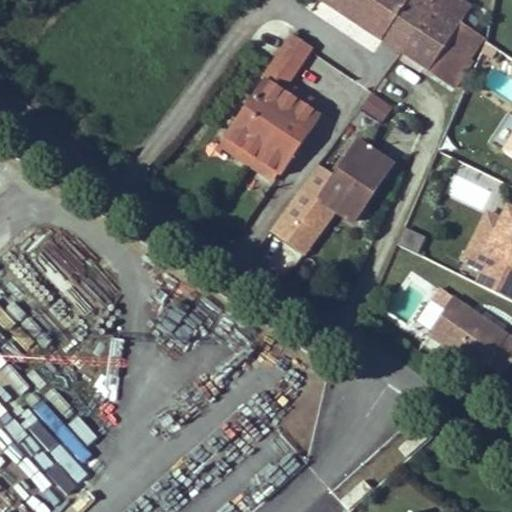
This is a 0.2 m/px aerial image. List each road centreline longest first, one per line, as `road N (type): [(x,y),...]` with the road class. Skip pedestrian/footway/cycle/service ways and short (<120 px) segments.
road 1 (unclassified): [(0,105),(511,445)]
road 2 (unknown): [(389,115),(414,126),(425,159),(364,347)]
